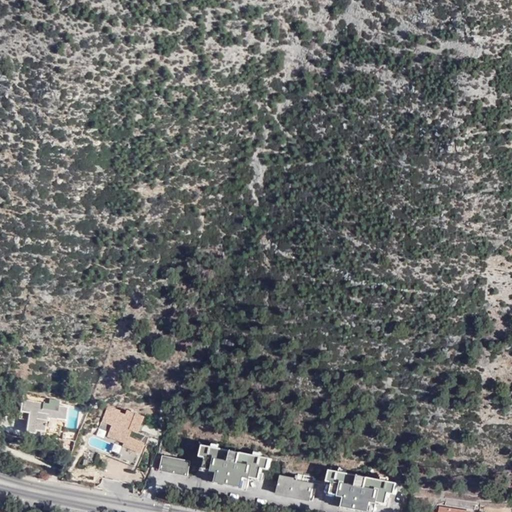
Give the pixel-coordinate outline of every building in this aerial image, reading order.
[(48,398),(47,403),(22,399),(19,418),(26,420),(24,432),(34,434),(34,431),(44,433),(44,432),(57,434),(58,424),(63,425),(66,406),(58,405),(59,400),(48,398)] [(120,410),(107,405),(101,420),(111,424),(107,435),(123,442),(121,446),(139,453),(142,446),(142,445),(143,443),(134,439),(137,432),(143,417),(126,410),(124,414),(119,412),(120,410)] [(148,436),(137,432),(134,439),(143,443),(142,445),(144,446),(148,436)] [(270,459),(203,446),(200,456),(207,458),(204,469),(216,471),(214,481),(228,484),(247,488),(249,477),(259,479),(261,469),(268,470),(270,459)] [(190,461),(163,456),(161,471),(187,476),(190,461)] [(333,477),(331,488),(337,489),(335,500),(345,502),(343,510),(351,511),(378,511),(379,509),(389,511),(391,500),(397,501),(399,491),(333,477)] [(311,484),(278,478),(276,493),(308,499),(311,484)] [(447,495),(446,501),(476,505),(476,499),(447,495)]
